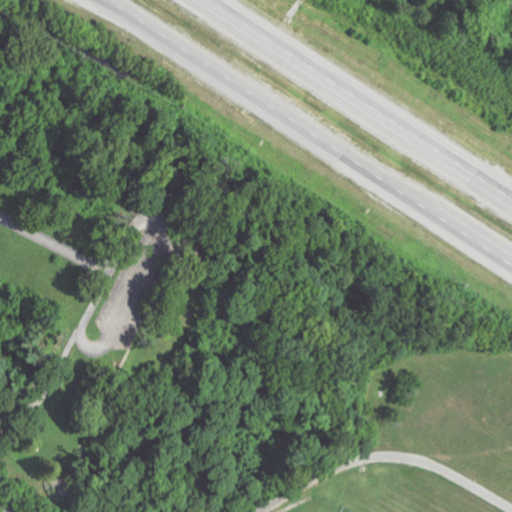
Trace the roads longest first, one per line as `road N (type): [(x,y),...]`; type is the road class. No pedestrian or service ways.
road 1 (primary): [(108,0),(511,267)]
road 2 (primary): [(511,202),(205,0)]
